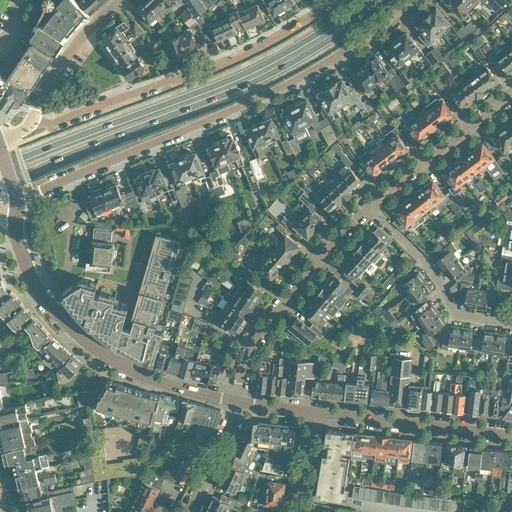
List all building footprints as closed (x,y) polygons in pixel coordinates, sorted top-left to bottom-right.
[(35,33),(31,39),(34,41),(51,53),(55,47),(58,50),(59,48),(59,49),(64,42),(63,42),(64,41),(75,28),(71,24),(74,20),(80,25),(88,17),(89,16),(74,0),(63,0),(58,5),(64,12),(62,14),(57,10),(43,27),(40,25),(35,33)] [(43,0),(43,1),(44,6),(48,8),(53,8),(56,3),(55,0),(43,0)] [(98,8),(90,0),(81,0),(79,2),(90,15),(98,8)] [(102,0),(90,0),(98,8),(104,2),(102,0)] [(167,8),(159,0),(146,0),(146,1),(146,2),(158,16),(164,10),(167,13),(170,10),(167,7),(167,8)] [(181,0),(183,3),(184,2),(188,9),(195,18),(200,14),(207,9),(201,0),(181,0)] [(201,0),(207,9),(208,8),(211,12),(217,6),(214,3),(217,0),(201,0)] [(226,6),(221,0),(220,0),(217,3),(222,10),(226,6)] [(278,0),(259,0),(265,10),(269,7),(274,16),(278,13),(279,14),(285,10),(278,0)] [(278,0),(285,10),(291,6),(290,5),(294,3),(292,0),(278,0)] [(474,8),(466,0),(444,0),(463,19),(464,18),(467,21),(471,17),(468,14),(474,8)] [(466,0),(474,8),(480,2),(483,5),(486,1),(484,0),(466,0)] [(494,0),(491,0),(488,4),(496,12),(501,7),(494,0)] [(511,4),(506,0),(494,0),(501,7),(504,9),(511,4)] [(29,14),(29,16),(29,19),(30,21),(31,24),(33,26),(37,21),(36,20),(36,18),(35,16),(36,14),(36,13),(37,11),(39,10),(40,9),(42,9),(41,2),(39,3),(37,4),(34,5),(32,7),(31,9),(30,11),(29,14)] [(158,16),(146,2),(142,5),(141,4),(138,7),(138,9),(137,10),(149,24),(158,16)] [(265,20),(258,4),(248,8),(256,25),(265,20)] [(235,5),(226,9),(229,17),(236,31),(245,27),(239,12),(236,7),(235,5)] [(256,25),(248,8),(239,12),(245,27),(246,29),(256,25)] [(429,11),(425,15),(441,33),(447,28),(448,29),(452,25),(451,24),(436,8),(432,11),(429,11)] [(197,21),(195,18),(188,9),(181,14),(190,28),(186,30),(187,32),(180,35),(187,54),(188,53),(189,54),(193,53),(194,51),(199,49),(200,49),(200,48),(201,47),(201,46),(201,45),(200,45),(200,44),(199,44),(198,43),(197,43),(196,44),(192,30),(192,28),(196,25),(195,22),(197,21)] [(507,17),(504,13),(499,17),(502,21),(507,17)] [(441,33),(425,15),(421,18),(421,22),(417,26),(431,41),(433,42),(437,39),(436,37),(441,33)] [(236,31),(229,17),(220,21),(228,37),(237,33),(236,31)] [(128,29),(131,33),(134,30),(131,26),(124,19),(115,25),(117,28),(101,39),(108,49),(125,37),(126,37),(127,37),(124,33),(128,29)] [(210,24),(201,27),(211,42),(218,40),(218,41),(228,37),(220,21),(211,25),(210,25),(210,24)] [(471,21),(466,26),(465,27),(473,35),(478,29),(471,21)] [(135,22),(131,26),(134,30),(139,35),(143,31),(135,22)] [(465,27),(466,26),(463,24),(456,32),(462,39),(463,38),(466,40),(467,38),(468,39),(473,35),(465,27)] [(180,35),(179,32),(167,36),(168,40),(172,52),(172,53),(171,53),(171,54),(170,54),(170,55),(170,56),(171,57),(172,58),(173,58),(174,58),(179,56),(180,57),(185,56),(185,54),(187,54),(180,35)] [(400,37),(396,40),(409,58),(416,53),(419,57),(423,54),(407,33),(402,37),(400,37)] [(115,59),(133,46),(130,42),(130,43),(126,37),(125,37),(108,49),(115,59)] [(158,38),(151,40),(154,45),(155,46),(157,51),(162,49),(158,38)] [(409,58),(396,40),(391,43),(391,45),(386,49),(399,66),(402,71),(407,67),(403,62),(409,58)] [(511,45),(509,48),(503,40),(499,42),(503,48),(505,50),(511,59),(511,45)] [(22,104),(53,58),(52,58),(54,54),(51,53),(34,41),(32,44),(31,44),(7,79),(0,74),(0,106),(8,112),(13,105),(14,105),(14,106),(16,106),(18,105),(19,105),(20,104),(21,103),(22,104)] [(511,59),(505,50),(503,48),(496,54),(487,43),(482,47),(494,63),(499,60),(509,73),(511,70),(511,59)] [(136,50),(133,46),(115,59),(122,69),(139,57),(138,56),(135,51),(136,50)] [(436,46),(431,50),(440,61),(446,56),(436,46)] [(448,53),(453,59),(458,55),(453,49),(448,53)] [(490,61),(480,49),(475,53),(484,65),(490,61)] [(440,61),(431,50),(425,55),(433,66),(440,61)] [(140,55),(138,56),(139,57),(122,69),(129,79),(146,67),(142,61),(144,59),(140,55)] [(392,67),(392,68),(386,72),(375,57),(364,66),(377,84),(384,79),(386,82),(388,84),(390,83),(397,92),(405,86),(397,75),(398,75),(392,67)] [(377,84),(364,66),(357,70),(357,69),(356,69),(355,69),(354,69),(353,70),(352,71),(352,72),(352,73),(353,74),(365,91),(365,90),(366,92),(369,97),(375,93),(372,88),(377,84)] [(478,72),(477,72),(489,88),(490,87),(491,87),(494,85),(494,84),(498,81),(486,66),(483,68),(483,67),(477,71),(478,72)] [(403,71),(398,75),(397,75),(405,86),(406,86),(411,82),(403,71)] [(472,101),(456,80),(449,85),(439,72),(434,77),(436,80),(445,91),(446,94),(450,91),(463,107),(467,104),(469,105),(471,103),(471,101),(472,101)] [(489,88),(477,72),(469,79),(482,96),(486,92),(485,91),(489,88)] [(482,96),(469,79),(464,83),(457,74),(454,76),(456,80),(472,101),(476,98),(477,99),(482,96)] [(414,79),(411,82),(406,86),(410,91),(419,85),(414,79)] [(347,88),(342,80),(338,83),(337,83),(337,82),(336,82),(335,82),(329,86),(341,107),(348,102),(351,107),(361,101),(352,85),(347,88)] [(436,80),(431,84),(439,95),(445,91),(436,80)] [(341,107),(329,86),(322,90),(322,91),(322,92),(318,95),(329,112),(330,112),(333,116),(327,120),(337,137),(344,132),(337,118),(340,116),(336,110),(341,107)] [(441,97),(437,101),(435,99),(430,102),(445,122),(450,119),(449,118),(453,115),(441,97)] [(393,98),(387,102),(395,114),(402,110),(393,98)] [(368,99),(362,103),(366,109),(368,112),(374,108),(368,99)] [(318,123),(307,100),(302,103),(301,101),(293,105),(305,127),(312,123),(317,132),(318,132),(322,130),(330,145),(337,138),(337,137),(327,120),(326,120),(325,120),(318,123)] [(445,122),(430,102),(422,108),(424,110),(423,111),(436,128),(440,125),(440,126),(445,122)] [(310,137),(305,127),(293,105),(286,108),(287,111),(282,113),(292,133),(292,132),(295,138),(289,141),(294,151),(295,153),(302,150),(298,143),(310,137)] [(383,106),(378,110),(385,120),(390,116),(383,106)] [(436,128),(423,111),(419,114),(421,116),(416,119),(428,135),(432,132),(432,131),(436,128)] [(280,139),(271,119),(265,122),(264,120),(257,123),(266,143),(267,142),(269,146),(276,143),(275,141),(280,139)] [(428,135),(416,119),(412,122),(411,120),(406,124),(408,126),(407,126),(418,141),(422,138),(423,139),(428,135)] [(252,127),(245,130),(253,149),(258,158),(264,155),(263,153),(269,151),(268,147),(269,146),(267,142),(266,143),(257,123),(251,126),(252,127)] [(511,125),(510,123),(507,126),(504,125),(500,128),(511,143),(511,125)] [(386,137),(385,137),(400,156),(400,155),(402,155),(404,153),(404,152),(409,149),(399,136),(401,135),(396,128),(385,136),(386,137)] [(511,146),(511,143),(500,128),(496,131),(496,133),(496,134),(492,137),(504,153),(505,152),(506,154),(501,157),(504,161),(508,166),(511,162),(511,160),(507,154),(511,152),(509,149),(511,146)] [(241,156),(232,136),(232,135),(231,135),(231,134),(230,134),(229,134),(228,134),(227,135),(227,136),(227,137),(227,138),(220,141),(229,162),(236,159),(239,166),(241,165),(245,174),(246,173),(253,192),(261,188),(254,170),(251,163),(244,166),(240,156),(241,156)] [(400,156),(385,137),(381,140),(384,144),(380,148),(392,164),(396,160),(395,159),(400,156)] [(294,151),(289,141),(288,138),(282,141),(288,154),(294,151)] [(229,162),(220,141),(212,144),(212,146),(208,148),(216,167),(217,167),(218,170),(210,172),(211,175),(217,192),(218,196),(226,193),(224,185),(226,185),(222,173),(225,172),(222,165),(229,162)] [(363,182),(350,169),(348,167),(353,163),(341,150),(343,149),(337,142),(335,143),(332,145),(342,157),(341,159),(346,164),(339,171),(342,176),(355,190),(355,189),(357,190),(360,187),(359,186),(363,182)] [(499,166),(482,144),(478,147),(476,147),(473,149),(473,150),(472,151),(486,169),(487,169),(490,172),(499,166)] [(357,154),(353,149),(351,146),(346,150),(354,159),(358,156),(357,154)] [(380,148),(371,154),(382,169),(386,166),(387,167),(392,164),(380,148)] [(382,169),(371,154),(368,151),(359,157),(373,176),(377,173),(379,173),(381,171),(381,169),(382,169)] [(486,169),(472,151),(472,152),(470,151),(467,153),(467,155),(463,158),(477,176),(486,169)] [(188,154),(182,157),(192,181),(200,178),(202,183),(206,181),(211,194),(217,192),(211,175),(206,177),(196,153),(189,156),(188,154)] [(192,181),(182,157),(176,160),(177,162),(171,164),(179,184),(181,188),(176,190),(178,198),(187,218),(193,215),(183,191),(188,189),(186,184),(192,181)] [(501,157),(496,162),(499,166),(499,165),(506,175),(511,171),(508,166),(504,161),(501,157)] [(256,158),(250,160),(251,163),(254,170),(257,178),(263,175),(256,158)] [(324,162),(320,158),(315,163),(319,167),(324,162)] [(454,165),(453,166),(465,182),(467,184),(477,176),(463,158),(459,161),(457,161),(454,163),(454,165)] [(448,170),(444,173),(453,185),(449,189),(458,201),(462,197),(459,193),(463,189),(460,186),(465,182),(453,166),(451,166),(448,168),(448,170)] [(166,185),(159,169),(154,171),(154,169),(147,172),(156,194),(162,192),(161,190),(167,188),(166,185)] [(338,177),(333,182),(347,198),(347,197),(349,197),(352,194),(351,193),(355,190),(342,176),(339,171),(337,169),(334,173),(338,177)] [(156,194),(147,172),(140,175),(140,177),(135,179),(143,195),(144,194),(145,197),(149,195),(150,197),(156,194)] [(480,180),(476,183),(480,188),(484,185),(480,180)] [(327,185),(324,188),(327,190),(326,191),(339,205),(343,201),(344,201),(347,199),(346,198),(347,198),(333,182),(331,181),(327,185)] [(424,188),(423,188),(436,204),(438,208),(439,209),(448,202),(453,198),(449,192),(444,196),(433,181),(429,184),(427,184),(424,186),(424,188)] [(133,189),(121,195),(117,185),(112,187),(111,184),(102,188),(111,208),(119,205),(120,206),(130,202),(132,206),(139,203),(139,202),(133,189)] [(306,184),(301,188),(303,190),(311,198),(315,194),(306,184)] [(178,198),(176,190),(174,187),(168,190),(174,203),(178,201),(177,199),(178,199),(178,198)] [(339,205),(326,191),(327,190),(324,188),(323,187),(315,194),(311,198),(313,200),(315,202),(318,199),(331,212),(335,209),(336,209),(339,207),(338,205),(339,205)] [(111,208),(102,188),(93,192),(94,194),(90,196),(91,200),(86,202),(93,218),(104,213),(103,211),(111,208)] [(418,192),(414,196),(428,214),(431,211),(431,213),(438,208),(436,204),(423,188),(423,189),(421,189),(418,191),(418,192)] [(305,212),(301,216),(317,230),(320,226),(321,225),(321,224),(320,223),(323,220),(314,212),(318,207),(314,203),(315,202),(313,200),(311,198),(303,190),(298,196),(303,201),(301,203),(306,208),(304,210),(305,212)] [(494,198),(497,202),(498,204),(505,199),(501,193),(494,198)] [(424,216),(428,214),(414,196),(409,199),(408,199),(405,201),(405,202),(404,203),(420,224),(426,219),(424,216)] [(454,198),(453,198),(448,202),(459,216),(465,212),(454,198)] [(145,200),(139,202),(139,203),(143,213),(150,210),(145,200)] [(420,224),(404,203),(403,204),(402,203),(399,205),(399,207),(394,211),(407,226),(409,228),(412,226),(414,229),(420,224)] [(84,212),(79,216),(85,222),(90,217),(84,212)] [(317,230),(301,216),(297,221),(296,219),(292,224),(307,237),(310,234),(311,234),(312,235),(313,234),(317,230)] [(285,217),(281,221),(287,227),(291,222),(285,217)] [(397,218),(392,222),(401,230),(405,228),(397,218)] [(279,235),(275,240),(277,242),(294,256),(297,252),(296,250),(300,246),(285,233),(284,233),(283,232),(286,228),(280,223),(276,227),(282,232),(279,235)] [(102,264),(101,271),(111,272),(112,265),(114,242),(111,242),(112,231),(114,230),(114,225),(109,224),(109,231),(97,230),(96,240),(92,240),(90,263),(102,264)] [(114,225),(114,230),(121,231),(122,232),(122,237),(130,238),(131,226),(114,225)] [(451,235),(446,228),(442,231),(447,238),(451,235)] [(475,233),(471,228),(466,231),(470,237),(475,233)] [(365,239),(380,253),(393,239),(383,230),(378,236),(374,232),(373,231),(370,234),(368,234),(365,237),(365,239)] [(411,231),(407,235),(414,242),(418,238),(411,231)] [(73,287),(72,285),(64,290),(66,293),(68,295),(67,297),(72,299),(71,302),(75,303),(74,307),(75,307),(80,308),(79,311),(84,313),(83,315),(87,317),(86,320),(87,320),(87,319),(92,321),(91,324),(92,325),(92,324),(96,325),(96,328),(101,329),(100,331),(104,333),(104,335),(105,335),(109,336),(109,338),(114,339),(113,341),(117,342),(117,344),(118,344),(126,349),(126,350),(127,349),(131,350),(130,352),(135,353),(135,354),(140,355),(140,356),(144,357),(143,359),(144,359),(145,359),(153,362),(152,366),(153,366),(160,341),(163,333),(154,330),(155,326),(156,326),(170,278),(169,278),(170,273),(171,274),(180,241),(159,235),(158,236),(161,237),(157,251),(154,251),(154,252),(150,266),(148,273),(145,283),(145,282),(145,283),(148,284),(145,294),(144,295),(145,295),(142,304),(139,303),(139,304),(135,319),(134,319),(131,330),(123,327),(127,311),(126,311),(113,307),(115,299),(114,299),(95,294),(97,285),(96,285),(96,286),(93,284),(83,281),(82,281),(81,283),(79,283),(73,287)] [(443,236),(438,240),(443,245),(447,241),(443,236)] [(511,237),(505,237),(503,245),(502,253),(511,254),(511,237)] [(380,253),(365,239),(362,243),(360,243),(357,247),(378,266),(379,267),(387,259),(380,253)] [(294,256),(277,242),(273,247),(266,241),(263,245),(285,263),(288,260),(291,260),(294,256)] [(444,271),(459,259),(454,252),(457,250),(451,242),(436,253),(440,258),(437,261),(444,271)] [(285,263),(263,245),(260,249),(267,254),(263,259),(279,273),(283,269),(282,267),(285,263)] [(353,252),(350,256),(365,270),(371,275),(378,266),(357,247),(353,251),(353,252)] [(192,265),(198,254),(193,251),(186,262),(192,265)] [(511,254),(502,253),(501,262),(505,263),(504,270),(511,271),(511,254)] [(198,268),(203,258),(198,254),(192,265),(198,268)] [(260,256),(249,268),(259,276),(261,273),(271,281),(274,277),(276,277),(279,273),(263,259),(260,256)] [(365,270),(350,256),(348,256),(345,259),(345,261),(342,264),(355,276),(351,280),(358,286),(372,298),(374,295),(370,291),(372,289),(363,282),(364,281),(359,276),(365,270)] [(464,265),(459,259),(444,271),(450,279),(454,277),(457,281),(472,270),(467,263),(464,265)] [(203,276),(209,266),(204,263),(198,272),(203,276)] [(207,279),(214,269),(209,266),(203,276),(207,279)] [(511,271),(504,270),(502,279),(498,278),(496,285),(498,288),(511,290),(511,271)] [(5,286),(0,271),(0,314),(16,332),(18,332),(24,327),(26,325),(31,330),(35,342),(40,347),(36,348),(36,350),(40,349),(41,350),(54,338),(51,335),(11,291),(10,292),(5,287),(5,286)] [(390,276),(395,281),(398,277),(393,272),(390,276)] [(409,294),(426,282),(419,273),(410,279),(406,272),(397,282),(401,289),(405,288),(409,294)] [(327,282),(347,299),(351,294),(353,295),(356,293),(353,291),(348,286),(349,286),(334,273),(331,277),(329,277),(327,280),(327,282)] [(193,279),(181,275),(180,281),(191,284),(193,279)] [(235,285),(235,286),(239,289),(256,301),(257,300),(259,299),(260,297),(260,296),(263,291),(246,279),(241,276),(235,285)] [(235,285),(225,278),(221,282),(232,290),(235,286),(235,285)] [(189,290),(191,284),(180,281),(178,287),(189,290)] [(347,299),(327,282),(324,286),(322,286),(318,290),(338,307),(343,301),(344,303),(347,299)] [(432,291),(426,282),(409,294),(413,299),(406,308),(410,314),(421,306),(423,305),(427,302),(424,297),(432,291)] [(476,307),(479,289),(470,288),(471,284),(462,282),(459,301),(464,302),(464,305),(476,307)] [(213,290),(208,286),(201,296),(206,300),(213,290)] [(372,298),(358,286),(353,291),(356,293),(363,299),(364,298),(369,301),(372,298)] [(188,296),(189,290),(178,287),(176,292),(188,296)] [(486,290),(479,289),(476,307),(486,309),(487,305),(493,306),(495,290),(494,288),(487,287),(486,290)] [(256,301),(239,289),(235,295),(235,294),(231,300),(248,312),(253,306),(254,306),(256,303),(255,302),(256,301)] [(338,307),(318,290),(315,294),(315,296),(312,299),(327,313),(332,317),(335,313),(334,312),(338,307)] [(186,302),(188,296),(176,292),(174,298),(186,302)] [(208,308),(211,303),(206,300),(201,296),(198,301),(208,308)] [(184,307),(186,302),(174,298),(173,304),(184,307)] [(248,312),(231,300),(230,299),(223,309),(244,324),(248,317),(246,316),(248,312)] [(327,313),(312,299),(312,300),(310,300),(308,303),(308,304),(304,308),(311,314),(307,319),(313,323),(319,329),(326,320),(323,318),(327,313)] [(182,313),(184,307),(173,304),(171,310),(182,313)] [(385,312),(379,304),(373,311),(380,316),(385,312)] [(423,326),(439,314),(432,305),(426,309),(423,305),(421,306),(410,314),(409,315),(413,319),(419,328),(423,326)] [(244,324),(223,309),(215,320),(235,333),(237,330),(239,331),(244,324)] [(359,310),(353,318),(358,322),(364,314),(359,310)] [(446,323),(439,314),(423,326),(427,330),(424,333),(423,336),(425,338),(422,340),(429,349),(435,345),(438,339),(437,337),(441,334),(438,329),(446,323)] [(319,329),(313,323),(309,328),(304,324),(304,323),(302,322),(297,317),(295,319),(294,319),(290,324),(290,325),(289,327),(307,342),(314,333),(319,338),(324,333),(319,329)] [(398,324),(392,328),(399,333),(403,330),(398,324)] [(459,347),(462,328),(451,326),(449,336),(444,335),(442,348),(448,348),(448,346),(459,347)] [(475,353),(477,340),(472,340),(473,329),(462,328),(459,347),(466,348),(466,350),(467,352),(475,353)] [(492,353),(495,333),(484,331),(483,341),(477,340),(475,353),(475,359),(478,360),(485,351),(492,353)] [(185,348),(186,348),(190,335),(185,333),(182,341),(184,342),(183,345),(178,344),(175,356),(171,354),(166,370),(178,374),(178,373),(178,374),(185,348)] [(233,340),(222,333),(218,339),(229,345),(233,340)] [(492,353),(492,356),(508,358),(510,346),(505,345),(506,335),(495,333),(492,353)] [(51,357),(63,346),(54,338),(41,350),(40,349),(36,350),(38,356),(42,360),(51,357)] [(172,345),(160,341),(153,366),(165,370),(170,353),(172,345)] [(271,343),(266,351),(270,354),(275,345),(271,343)] [(199,352),(192,377),(204,380),(210,358),(211,354),(204,353),(206,346),(202,345),(201,348),(199,352)] [(59,365),(71,353),(63,346),(51,357),(42,360),(52,367),(59,365)] [(192,377),(199,352),(186,348),(185,348),(178,374),(192,377)] [(223,361),(225,356),(220,354),(217,360),(210,358),(204,380),(215,383),(216,379),(217,379),(223,361)] [(368,354),(367,368),(374,369),(376,355),(368,354)] [(69,377),(82,364),(83,363),(73,355),(59,369),(59,370),(54,371),(56,380),(62,378),(61,373),(64,372),(69,377)] [(321,355),(319,361),(324,363),(327,357),(321,355)] [(409,384),(410,384),(411,369),(412,359),(393,357),(390,390),(388,405),(389,405),(407,407),(409,384)] [(286,394),(287,377),(283,377),(285,367),(289,368),(290,360),(290,359),(280,358),(279,365),(276,393),(286,394)] [(269,375),(269,372),(265,371),(267,361),(262,360),(259,374),(256,391),(267,392),(269,375)] [(288,377),(287,377),(286,394),(303,396),(307,362),(290,360),(289,368),(288,377)] [(338,368),(341,362),(334,360),(332,366),(338,368)] [(346,364),(341,362),(338,368),(344,371),(347,365),(346,364)] [(269,375),(267,392),(276,393),(279,365),(275,364),(273,376),(269,375)] [(383,372),(383,371),(378,371),(377,389),(372,388),(371,403),(379,404),(383,372)] [(435,381),(436,378),(435,377),(436,371),(433,371),(431,371),(429,386),(424,385),(421,409),(431,410),(435,381)] [(494,382),(495,378),(496,372),(485,371),(482,376),(481,381),(494,382)] [(388,405),(390,390),(386,390),(388,372),(383,372),(379,404),(388,405)] [(365,375),(359,375),(358,375),(357,384),(358,384),(356,402),(367,403),(369,385),(364,384),(365,375)] [(478,415),(480,389),(481,381),(482,376),(473,375),(471,386),(468,414),(478,415)] [(498,395),(497,402),(500,402),(499,408),(509,409),(511,404),(511,379),(509,379),(507,390),(500,389),(499,395),(498,395)] [(155,422),(162,394),(161,394),(160,395),(150,392),(150,391),(144,390),(144,391),(134,388),(124,385),(124,384),(118,382),(118,383),(108,380),(98,399),(95,407),(125,417),(153,424),(154,422),(155,422)] [(322,398),(324,382),(313,380),(311,397),(322,398)] [(442,411),(444,392),(439,391),(440,381),(435,381),(431,410),(442,411)] [(332,399),(334,383),(324,382),(322,398),(332,399)] [(358,384),(357,384),(346,382),(344,400),(356,402),(358,384)] [(452,412),(456,383),(451,382),(450,393),(444,392),(442,411),(452,412)] [(342,400),(344,384),(334,383),(332,399),(342,400)] [(462,383),(456,383),(452,412),(464,413),(466,394),(461,394),(462,383)] [(421,409),(424,385),(410,384),(409,384),(407,407),(421,409)] [(491,394),(492,394),(493,390),(480,389),(478,415),(489,416),(491,394)] [(86,392),(78,393),(80,403),(88,401),(86,392)] [(166,426),(173,397),(162,394),(155,422),(162,424),(162,425),(166,426)] [(497,402),(498,395),(492,394),(491,394),(489,416),(498,417),(499,408),(500,402),(497,402)] [(173,397),(168,417),(176,419),(181,399),(173,397)] [(190,421),(197,403),(184,400),(177,425),(183,426),(185,419),(190,421)] [(28,410),(26,403),(5,408),(0,409),(0,423),(28,417),(26,411),(28,410)] [(196,431),(205,405),(197,403),(190,421),(191,421),(191,420),(195,421),(192,430),(196,431)] [(511,404),(509,409),(503,417),(511,418),(511,404)] [(209,423),(214,407),(205,405),(196,431),(197,431),(194,439),(193,442),(199,445),(204,434),(203,434),(203,433),(203,432),(204,426),(205,427),(207,426),(208,423),(209,423)] [(204,426),(203,432),(203,433),(203,434),(204,434),(211,437),(211,436),(214,431),(215,430),(217,426),(222,412),(221,409),(214,407),(209,423),(208,423),(207,426),(205,427),(204,426)] [(28,417),(0,423),(0,437),(31,430),(38,429),(36,422),(30,424),(28,417)] [(258,441),(260,422),(247,421),(246,432),(243,432),(242,438),(245,438),(245,439),(258,441)] [(269,447),(272,423),(260,422),(258,441),(257,447),(258,447),(269,449),(269,447)] [(280,449),(283,425),(272,423),(269,447),(280,449)] [(293,437),(294,426),(283,425),(280,449),(291,450),(292,443),(293,443),(294,439),(293,437)] [(33,437),(31,430),(0,437),(0,439),(3,451),(31,444),(41,441),(39,435),(33,437)] [(351,453),(354,437),(346,437),(346,433),(326,430),(324,445),(329,446),(328,450),(324,449),(323,455),(322,455),(315,497),(316,497),(343,501),(343,500),(344,495),(348,496),(349,488),(345,487),(345,486),(342,486),(347,459),(341,458),(342,452),(351,453)] [(363,460),(366,435),(354,433),(354,437),(351,453),(350,459),(363,460)] [(375,455),(377,436),(366,435),(363,460),(362,468),(361,476),(364,477),(364,483),(368,484),(367,477),(365,477),(368,456),(369,454),(375,455)] [(386,463),(389,437),(377,435),(377,436),(375,455),(374,463),(378,463),(386,464),(386,463)] [(397,465),(400,439),(389,437),(386,463),(397,465)] [(249,468),(258,447),(257,447),(258,441),(245,439),(244,439),(234,461),(249,468)] [(411,450),(412,440),(400,439),(397,465),(398,465),(397,469),(402,469),(403,463),(409,463),(411,450)] [(108,446),(107,440),(93,442),(89,442),(90,447),(90,448),(105,446),(108,446)] [(426,461),(428,442),(414,440),(412,459),(426,461)] [(440,463),(443,444),(428,442),(426,461),(440,463)] [(33,451),(31,444),(3,451),(6,464),(14,462),(37,456),(37,455),(36,450),(33,451)] [(453,470),(457,445),(446,444),(445,458),(443,458),(442,468),(453,470)] [(198,459),(202,452),(189,445),(185,453),(198,459)] [(453,470),(453,475),(465,477),(465,471),(464,471),(467,446),(457,445),(453,470)] [(480,467),(483,448),(470,447),(468,466),(480,467)] [(493,468),(495,450),(483,448),(480,467),(493,468)] [(501,477),(504,451),(495,450),(493,468),(492,476),(501,477)] [(510,468),(511,453),(511,451),(504,451),(501,477),(500,486),(505,487),(507,467),(510,468)] [(195,468),(198,459),(185,453),(181,461),(195,468)] [(50,466),(47,454),(41,455),(39,455),(37,455),(37,456),(14,462),(17,475),(43,468),(43,467),(50,466)] [(140,472),(145,456),(135,457),(137,472),(140,472)] [(92,465),(92,460),(91,457),(86,459),(86,458),(83,458),(86,470),(80,471),(81,477),(87,476),(87,477),(94,476),(94,473),(93,469),(92,465)] [(137,472),(135,457),(129,458),(131,473),(137,472)] [(131,473),(129,458),(123,459),(123,462),(125,476),(132,475),(131,473)] [(195,468),(181,461),(178,469),(191,475),(195,468)] [(225,471),(223,475),(243,485),(248,474),(257,478),(259,473),(259,472),(249,468),(234,461),(231,467),(229,465),(227,470),(225,471)] [(279,474),(281,464),(280,464),(279,465),(272,464),(265,463),(262,470),(279,474)] [(163,464),(160,471),(167,474),(169,475),(171,471),(169,470),(168,466),(163,464)] [(114,477),(113,466),(105,467),(106,474),(107,478),(108,478),(112,477),(114,477)] [(46,483),(47,482),(57,479),(56,473),(45,476),(43,468),(17,475),(20,488),(39,483),(39,480),(45,479),(46,483)] [(191,475),(178,469),(174,478),(187,484),(191,475)] [(101,472),(94,473),(94,476),(95,481),(102,479),(102,475),(101,472)] [(275,482),(276,476),(259,473),(257,478),(257,479),(267,481),(265,493),(283,495),(283,494),(284,493),(285,490),(284,489),(285,483),(275,482)] [(155,499),(165,477),(158,474),(144,476),(142,480),(141,480),(136,491),(155,499)] [(243,485),(223,475),(221,480),(221,482),(219,487),(236,495),(238,489),(241,490),(243,485)] [(95,481),(94,476),(87,477),(87,476),(81,477),(83,484),(95,481)] [(23,498),(49,492),(47,482),(46,483),(45,479),(39,480),(39,483),(20,488),(21,491),(20,493),(21,497),(23,498)] [(52,495),(27,501),(29,511),(64,511),(63,507),(77,503),(73,486),(51,491),(52,495)] [(450,500),(451,492),(436,490),(436,498),(437,498),(443,499),(449,499),(450,500)] [(155,499),(136,491),(132,501),(150,509),(155,499)] [(258,502),(257,508),(258,509),(268,510),(269,505),(281,507),(282,502),(283,501),(284,497),(283,496),(283,495),(265,493),(262,492),(260,502),(258,502)] [(211,501),(208,507),(218,511),(226,511),(228,508),(229,509),(230,507),(231,506),(232,507),(232,508),(241,511),(242,510),(245,511),(247,506),(237,502),(222,495),(220,500),(214,497),(212,501),(211,501)] [(249,500),(249,499),(240,495),(237,502),(247,506),(249,500)] [(511,503),(503,498),(498,502),(511,509),(511,503)] [(148,511),(150,509),(132,501),(127,510),(131,511),(148,511)] [(511,511),(511,509),(498,502),(496,503),(509,511),(511,511)]
